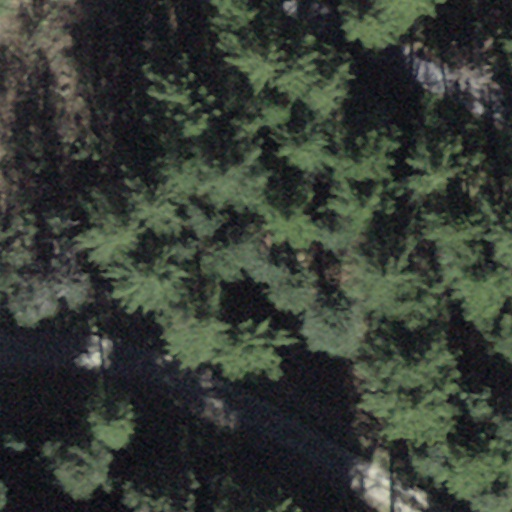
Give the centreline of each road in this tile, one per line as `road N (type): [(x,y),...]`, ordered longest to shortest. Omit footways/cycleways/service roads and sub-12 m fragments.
road 1 (track): [(0,345),(120,329),(415,511)]
road 2 (track): [(308,0),(511,110)]
